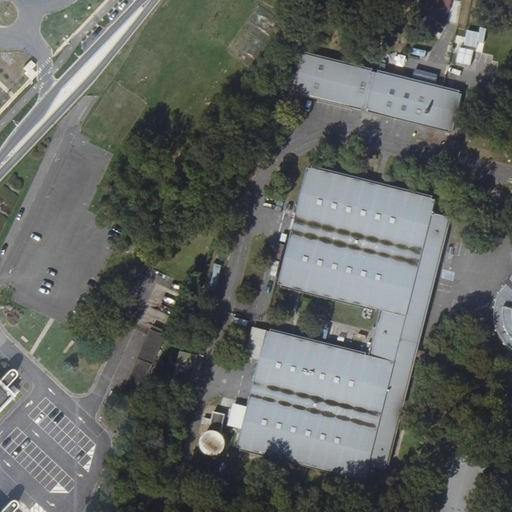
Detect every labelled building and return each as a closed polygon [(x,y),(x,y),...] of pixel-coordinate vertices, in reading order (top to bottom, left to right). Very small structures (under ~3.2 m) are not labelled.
[(418,77),(409,74),(310,49),(299,88),(302,89),(458,127),(468,89),(441,82),(443,71),(420,66),(418,77)] [(20,68),(25,73),(33,65),(27,60),(20,68)] [(422,350),(424,341),(451,238),(457,213),(440,208),(444,193),(314,161),(305,196),(285,279),(387,304),(375,348),(274,323),(256,394),(243,441),(372,473),(376,458),(392,462),(422,350)] [(511,339),(511,275),(506,283),(502,291),(500,299),(499,307),(500,311),(500,315),(502,323),(504,327),(506,332),(511,338),(511,339)] [(111,295),(106,307),(120,313),(125,303),(111,295)] [(150,329),(121,390),(137,398),(166,337),(150,329)] [(511,363),(442,346),(424,341),(422,350),(496,368),(469,459),(480,461),(506,372),(511,372),(511,363)] [(17,379),(12,373),(0,384),(0,511),(17,511),(19,509),(14,504),(6,511),(0,511),(0,414),(13,400),(6,392),(17,379)] [(235,409),(238,399),(226,396),(224,405),(235,409)] [(477,511),(489,465),(480,461),(469,459),(454,456),(440,511),(477,511)]
